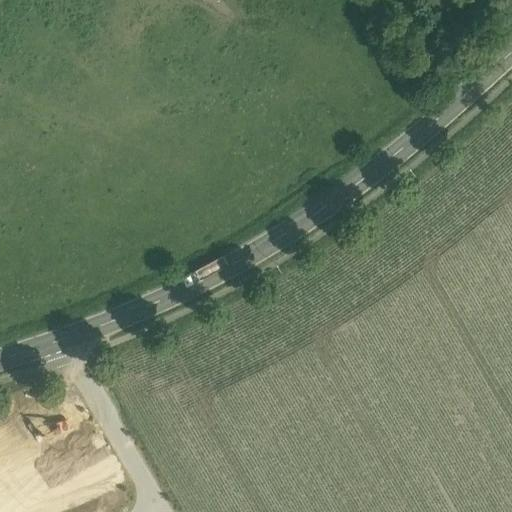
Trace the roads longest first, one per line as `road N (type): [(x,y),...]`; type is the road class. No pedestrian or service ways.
road 1 (tertiary): [(511,45),(363,174),(238,255),(58,340)]
road 2 (residential): [(58,340),(154,511)]
